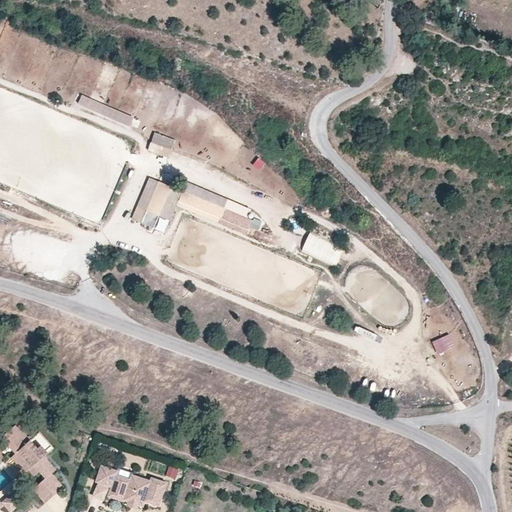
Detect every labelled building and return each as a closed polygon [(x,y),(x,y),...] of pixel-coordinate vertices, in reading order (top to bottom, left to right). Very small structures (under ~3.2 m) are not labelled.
[(133,117),(82,94),(78,103),(129,126),(133,117)] [(176,141),(155,132),(148,150),(169,158),(176,141)] [(147,211),(160,183),(149,178),(132,219),(142,223),(147,211)] [(250,232),(255,222),(227,211),(231,202),(187,184),(183,193),(160,183),(147,211),(171,221),(179,202),(180,202),(250,232)] [(250,232),(180,202),(178,206),(249,236),(250,232)] [(336,266),(343,247),(308,233),(300,252),(336,266)] [(440,337),(431,342),(437,354),(447,349),(440,337)] [(44,464),(41,460),(43,458),(47,454),(41,447),(37,449),(16,425),(0,439),(0,450),(2,453),(8,447),(16,455),(18,452),(32,467),(36,464),(41,470),(38,472),(45,479),(33,490),(45,503),(63,488),(51,475),(55,471),(47,462),(44,464)] [(18,452),(16,455),(11,458),(25,474),(29,471),(32,467),(18,452)] [(32,467),(29,471),(33,477),(38,472),(41,470),(36,464),(32,467)] [(112,469),(97,464),(92,480),(107,485),(104,493),(119,498),(121,492),(140,498),(140,499),(154,504),(160,485),(141,478),(139,483),(110,473),(112,469)] [(179,478),(181,470),(170,467),(168,475),(179,478)] [(1,501),(10,511),(21,502),(12,492),(1,501)]
